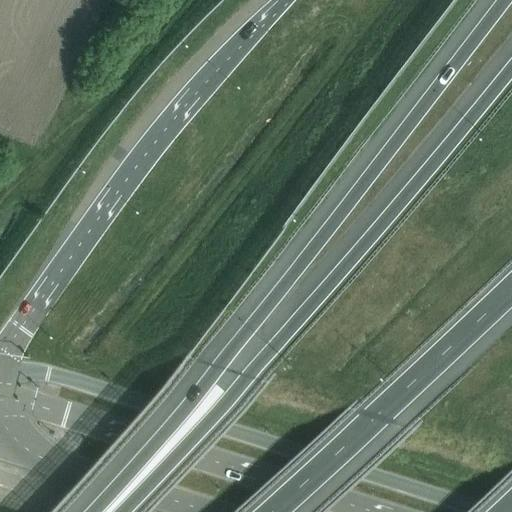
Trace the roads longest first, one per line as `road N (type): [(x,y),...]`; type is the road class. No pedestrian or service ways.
road 1 (motorway): [(501,0),(210,372),(84,511)]
road 2 (motorway): [(511,62),(240,382),(117,511)]
road 3 (motorway): [(281,0),(147,149),(0,365)]
road 4 (secondary): [(377,511),(65,410),(0,398)]
road 5 (motorway): [(273,511),(511,285)]
road 6 (secondary): [(0,414),(37,456),(207,511)]
